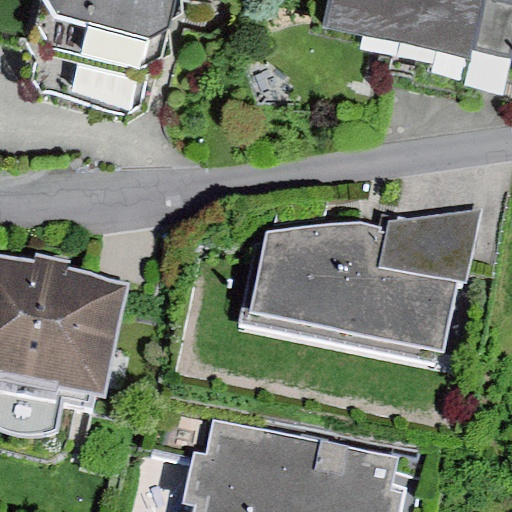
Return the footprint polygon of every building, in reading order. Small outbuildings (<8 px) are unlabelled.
[(41,0),(36,22),(47,50),(139,70),(167,48),(177,0),(41,0)] [(325,0),(321,21),(478,56),(489,0),(325,0)] [(467,290),(484,213),(267,243),(252,323),(446,358),(460,289),(467,290)] [(33,267),(0,260),(0,434),(26,444),(58,442),(64,410),(89,415),(92,401),(109,404),(131,286),(73,275),(75,265),(35,258),(33,267)] [(248,307),(254,270),(221,264),(214,301),(248,307)] [(401,464),(217,425),(209,460),(194,457),(182,511),(404,511),(407,502),(394,499),(401,464)]
